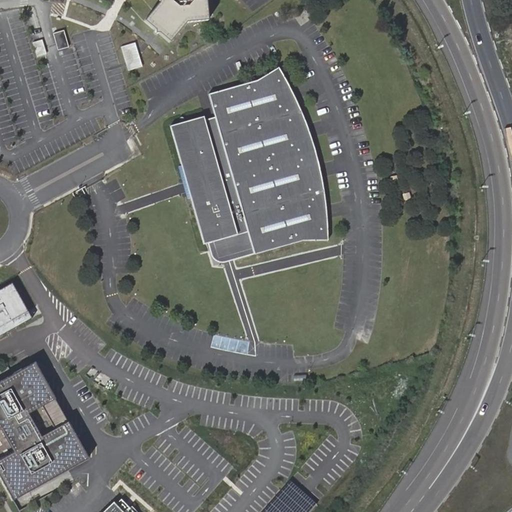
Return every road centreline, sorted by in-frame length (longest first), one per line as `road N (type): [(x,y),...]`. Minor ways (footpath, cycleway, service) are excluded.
road 1 (motorway): [(433,0),(493,140),(504,232),(484,367),(428,489)]
road 2 (unclassified): [(19,216),(106,161),(111,149),(97,146),(26,185),(4,188)]
road 3 (motorway): [(511,343),(468,448),(428,489)]
road 4 (motorway): [(471,0),(511,128)]
